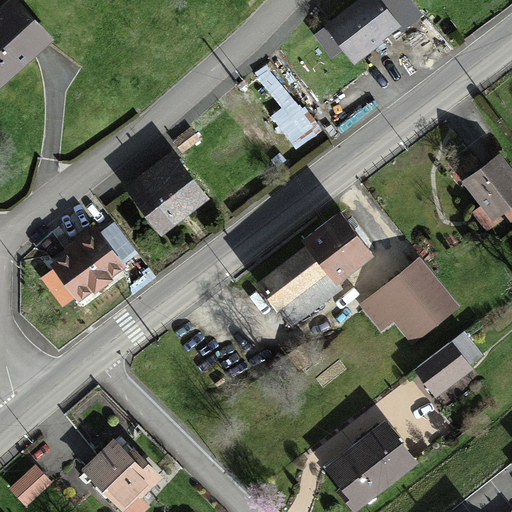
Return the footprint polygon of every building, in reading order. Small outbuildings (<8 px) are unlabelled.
[(24,25),(31,19),(14,0),(13,0),(0,12),(0,20),(11,11),(24,25)] [(400,25),(381,0),(368,0),(338,24),(362,55),(380,40),(400,25)] [(48,38),(31,19),(24,25),(11,11),(0,20),(0,81),(28,56),(48,38)] [(184,151),(200,139),(192,129),(176,141),(184,151)] [(511,203),(511,174),(497,157),(481,170),(467,181),(495,217),(511,203)] [(205,197),(178,161),(139,190),(135,184),(130,188),(160,230),(182,214),(205,197)] [(310,246),(338,282),(374,255),(342,214),(307,241),(310,246)] [(64,248),(70,256),(98,234),(92,226),(64,248)] [(56,266),(82,299),(96,289),(97,291),(113,279),(111,277),(124,267),(98,234),(70,256),(62,262),(56,266)] [(343,288),(338,282),(310,246),(286,265),(261,284),(293,326),(343,288)] [(458,305),(422,261),(365,307),(384,330),(396,320),(414,341),(458,305)] [(464,360),(451,343),(419,368),(432,385),(464,360)] [(318,358),(307,345),(292,356),(303,369),(318,358)] [(298,373),(287,359),(275,369),(286,382),(298,373)] [(470,368),(464,360),(432,385),(438,393),(470,368)] [(360,452),(335,471),(342,480),(348,487),(343,491),(356,507),(413,461),(384,425),(356,447),(360,452)] [(159,477),(136,454),(131,459),(117,445),(101,460),(88,473),(123,508),(139,493),(141,495),(159,477)] [(332,467),(335,471),(360,452),(356,447),(332,467)] [(50,484),(37,470),(15,491),(28,505),(50,484)]
